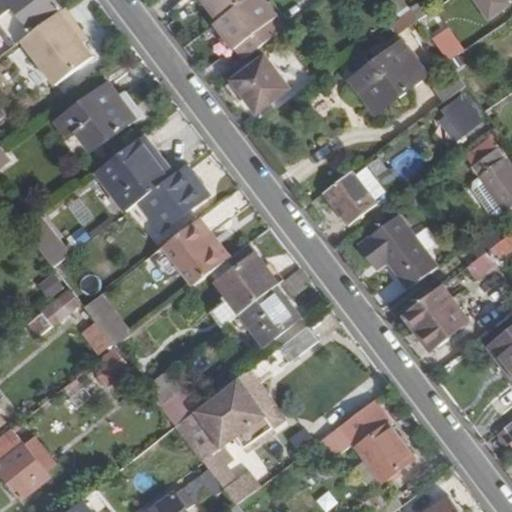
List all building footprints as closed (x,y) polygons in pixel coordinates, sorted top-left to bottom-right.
[(5,0),(0,4),(0,14),(21,42),(22,41),(63,9),(55,0),(5,0)] [(238,52),(244,61),(287,29),(278,18),(280,18),(266,0),(201,0),(215,18),(217,16),(222,23),(216,27),(236,53),(238,52)] [(386,0),(401,19),(411,11),(403,0),(386,0)] [(508,0),(477,0),(490,19),(511,4),(508,0)] [(63,9),(22,41),(56,85),(93,57),(83,43),(72,27),(76,24),(64,9),(63,9)] [(401,19),(390,27),(397,37),(419,22),(411,11),(401,19)] [(87,40),(76,24),(72,27),(83,43),(87,40)] [(434,38),(449,60),(465,50),(449,28),(434,38)] [(428,75),(403,41),(373,64),(369,59),(359,66),(362,71),(352,80),(377,113),(428,75)] [(290,88),(267,57),(231,84),(242,98),(246,95),(259,112),(290,88)] [(436,90),(444,102),(465,86),(457,75),(436,90)] [(94,151),(137,119),(121,97),(111,84),(58,123),(70,138),(78,132),(94,151)] [(121,97),(137,119),(143,114),(126,93),(121,97)] [(482,122),(462,95),(443,110),(437,115),(442,120),(457,140),(482,122)] [(97,172),(129,212),(142,202),(173,179),(156,157),(160,154),(146,136),(97,172)] [(466,157),(472,166),(497,148),(491,138),(466,157)] [(511,167),(497,148),(472,166),(481,177),(504,210),(506,212),(511,207),(511,167)] [(1,150),(0,150),(0,173),(12,164),(1,150)] [(156,157),(173,179),(177,176),(160,154),(156,157)] [(185,169),(208,197),(212,195),(189,166),(185,169)] [(165,231),(208,197),(185,169),(177,176),(173,179),(142,202),(165,231)] [(377,205),(352,173),(328,191),(352,223),(377,205)] [(504,210),(481,177),(475,182),(473,189),(491,213),(498,214),(504,210)] [(359,246),(373,264),(384,256),(389,263),(409,289),(439,266),(400,215),(359,246)] [(23,229),(54,270),(70,257),(39,217),(23,229)] [(166,246),(196,285),(211,274),(232,258),(201,219),(166,246)] [(492,227),(467,246),(478,259),(503,241),(492,227)] [(478,259),(468,267),(478,281),(511,255),(511,233),(503,241),(478,259)] [(224,328),(242,314),(278,286),(284,281),(271,263),(267,266),(249,245),(232,258),(211,274),(230,299),(212,313),(224,328)] [(373,264),(378,271),(389,263),(384,256),(373,264)] [(54,274),(39,286),(50,300),(65,288),(54,274)] [(457,302),(444,285),(406,315),(433,349),(470,321),(461,309),(469,303),(464,297),(457,302)] [(301,318),(278,286),(242,314),(266,346),(301,318)] [(70,291),(60,299),(70,311),(72,314),(82,306),(70,291)] [(113,346),(115,349),(132,335),(102,295),(84,309),(95,323),(113,346)] [(60,299),(31,323),(40,335),(70,311),(60,299)] [(95,323),(82,334),(99,356),(113,346),(95,323)] [(317,340),(307,328),(281,347),(291,361),(317,340)] [(511,331),(490,348),(508,372),(511,369),(511,331)] [(108,388),(131,369),(115,349),(92,367),(108,388)] [(237,381),(263,417),(236,437),(246,450),(272,430),(273,432),(288,421),(250,371),(237,381)] [(176,427),(196,453),(209,470),(221,486),(225,491),(238,481),(217,451),(236,437),(263,417),(248,396),(237,381),(191,416),(176,427)] [(175,396),(161,407),(176,427),(191,416),(175,396)] [(144,397),(134,404),(142,414),(151,406),(144,397)] [(375,401),(316,445),(329,461),(355,443),(384,481),(413,458),(388,424),(390,422),(375,401)] [(26,445),(13,429),(0,440),(0,464),(1,466),(0,466),(0,467),(25,499),(51,477),(62,468),(37,437),(26,445)] [(316,456),(297,471),(313,492),(333,476),(316,456)] [(213,492),(217,497),(225,491),(221,486),(209,470),(201,476),(213,492)] [(201,476),(188,486),(200,502),(213,492),(201,476)] [(175,495),(152,511),(187,511),(188,511),(200,502),(188,486),(175,495)] [(378,511),(381,511),(391,501),(379,490),(368,503),(378,511)] [(429,511),(460,511),(449,497),(429,511)] [(94,511),(85,500),(70,511),(94,511)]
